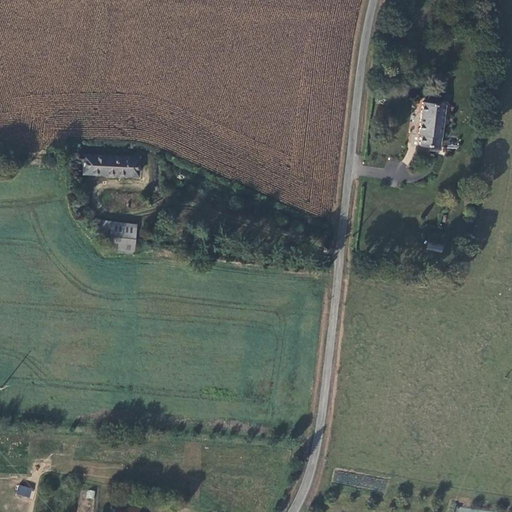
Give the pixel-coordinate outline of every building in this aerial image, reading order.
[(426,156),(447,158),(452,117),(431,114),(426,156)] [(90,182),(145,185),(146,167),(91,164),(90,182)] [(109,244),(115,245),(117,231),(105,229),(109,244)] [(113,259),(139,262),(142,234),(117,231),(115,245),(113,259)] [(428,242),(427,248),(442,252),(443,246),(428,242)] [(29,498),(32,488),(19,484),(16,493),(29,498)]
